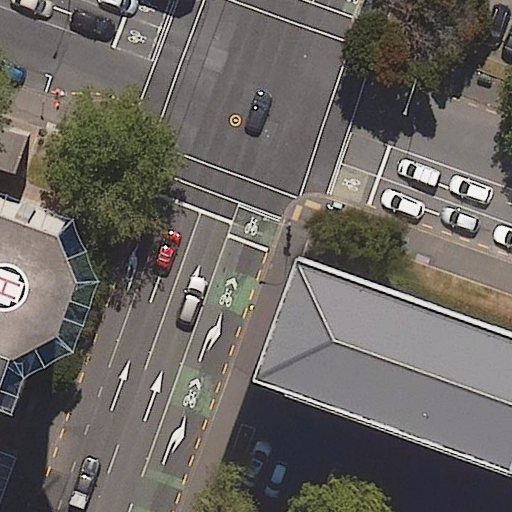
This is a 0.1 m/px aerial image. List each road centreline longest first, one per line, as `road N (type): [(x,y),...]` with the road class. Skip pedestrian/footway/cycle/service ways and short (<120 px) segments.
road 1 (trunk): [(111,511),(262,93)]
road 2 (secondary): [(262,93),(0,0)]
road 3 (secondary): [(511,185),(262,93)]
